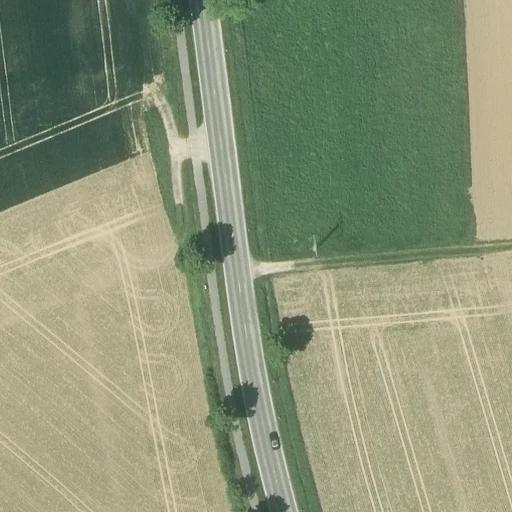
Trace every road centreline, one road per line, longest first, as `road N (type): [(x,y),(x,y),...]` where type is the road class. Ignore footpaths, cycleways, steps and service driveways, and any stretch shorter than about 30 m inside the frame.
road 1 (secondary): [(283,511),(249,360),(202,0)]
road 2 (track): [(237,273),(511,249)]
